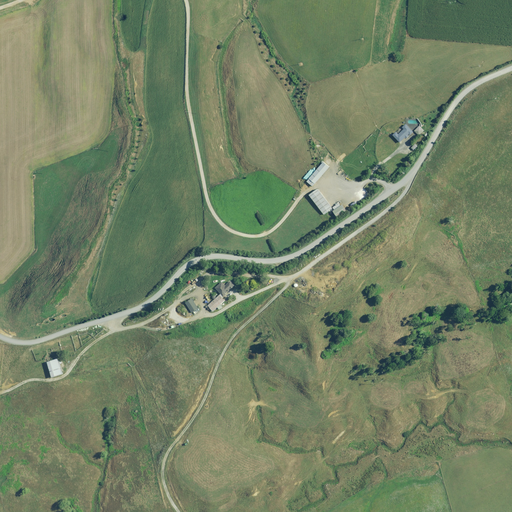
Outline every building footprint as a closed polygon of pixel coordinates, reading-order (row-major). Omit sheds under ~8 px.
[(403,127),(404,128),(402,129),(403,131),(399,134),(397,132),(394,135),(400,142),(406,137),(407,139),(410,136),(409,135),(410,134),(411,135),(414,132),(407,124),(403,127)] [(425,130),(420,126),(415,131),(420,135),(425,130)] [(330,167),(324,162),(308,181),(313,186),(330,167)] [(318,189),(310,195),(312,198),(311,199),(313,201),(314,200),(324,214),(333,208),(318,189)] [(341,206),(339,203),(333,207),(335,210),(333,211),(337,217),(347,211),(343,205),(341,206)] [(222,294),(221,295),(223,297),(224,297),(227,295),(226,294),(235,286),(231,281),(226,286),(223,282),(216,288),(222,294)] [(226,301),(221,295),(209,305),(214,311),(226,301)] [(199,308),(193,298),(187,302),(193,312),(199,308)] [(58,360),(48,363),(53,379),(63,376),(58,360)]
